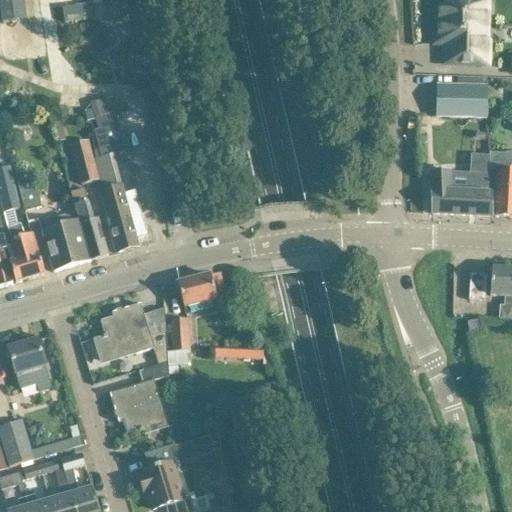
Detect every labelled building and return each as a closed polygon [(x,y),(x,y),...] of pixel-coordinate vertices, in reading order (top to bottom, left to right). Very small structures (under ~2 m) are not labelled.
[(0,0),(0,3),(2,23),(17,21),(14,0),(0,0)] [(111,4),(115,26),(129,23),(126,2),(127,2),(126,0),(111,0),(112,4),(111,4)] [(487,3),(478,3),(437,2),(436,32),(437,32),(437,36),(440,39),(444,39),(443,66),(487,68),(488,41),(486,41),(487,27),(487,3)] [(436,119),(486,121),(487,89),(437,87),(436,119)] [(113,97),(93,102),(97,118),(118,113),(113,97)] [(57,143),(66,140),(61,123),(52,126),(57,143)] [(90,140),(72,145),(81,182),(99,177),(90,140)] [(124,154),(95,161),(103,192),(101,193),(106,220),(108,219),(112,231),(110,231),(116,254),(150,244),(124,154)] [(489,173),(488,178),(496,178),(495,196),(494,219),(511,219),(511,154),(506,154),(506,156),(490,155),(489,159),(489,173)] [(10,267),(15,286),(44,277),(38,258),(33,239),(23,241),(20,228),(12,230),(8,214),(18,211),(22,210),(9,167),(0,169),(0,201),(11,245),(11,252),(12,266),(10,267)] [(43,210),(32,171),(14,176),(24,215),(43,210)] [(451,174),(430,175),(432,215),(432,216),(492,219),(491,196),(495,196),(496,178),(488,178),(451,176),(451,174)] [(78,224),(88,264),(108,258),(97,222),(92,224),(83,192),(69,196),(78,224)] [(88,264),(78,224),(73,226),(72,223),(69,219),(64,218),(59,219),(55,222),(53,226),(54,231),(48,233),(41,235),(47,255),(53,274),(88,264)] [(0,290),(12,287),(6,268),(2,252),(4,252),(2,233),(0,225),(0,290)] [(499,321),(511,321),(511,271),(491,270),(490,298),(504,299),(504,308),(499,308),(499,321)] [(223,288),(219,275),(210,278),(210,277),(177,286),(183,310),(216,301),(213,290),(223,288)] [(470,276),(468,302),(484,303),(486,277),(470,276)] [(168,365),(167,354),(165,334),(150,339),(141,306),(111,315),(113,320),(101,324),(101,323),(100,323),(104,336),(102,336),(102,339),(93,342),(99,363),(124,355),(125,358),(135,355),(136,356),(153,351),(158,368),(168,365)] [(168,365),(168,377),(179,376),(178,368),(188,368),(187,353),(191,353),(189,321),(171,322),(173,354),(167,354),(168,365)] [(469,335),(480,333),(478,322),(467,324),(469,335)] [(7,351),(13,371),(20,393),(37,388),(39,395),(51,391),(37,343),(7,351)] [(215,359),(264,362),(264,352),(215,350),(215,359)] [(168,378),(168,377),(168,365),(158,368),(138,374),(142,385),(109,395),(118,425),(123,423),(126,435),(126,436),(139,432),(139,435),(143,433),(143,431),(162,425),(158,412),(161,411),(158,400),(159,400),(154,383),(168,378)] [(212,365),(212,374),(261,375),(262,366),(212,365)] [(34,462),(31,454),(22,423),(0,429),(0,440),(10,469),(34,462)] [(34,462),(83,447),(77,428),(70,430),(73,441),(31,454),(34,462)] [(217,436),(209,438),(213,452),(220,450),(217,436)] [(142,476),(138,477),(144,498),(148,496),(152,511),(165,508),(166,511),(194,511),(190,499),(183,501),(177,484),(172,465),(179,463),(174,447),(163,450),(144,456),(148,471),(141,474),(142,476)] [(97,511),(91,490),(79,494),(72,472),(85,468),(81,457),(62,462),(60,463),(63,471),(64,474),(66,474),(72,496),(70,497),(74,511),(97,511)] [(52,474),(63,471),(60,463),(39,469),(42,477),(52,474)] [(32,480),(42,477),(39,469),(19,475),(21,484),(32,480)] [(22,487),(21,484),(19,475),(17,476),(0,480),(0,488),(1,493),(19,488),(20,493),(24,492),(22,487)] [(62,499),(49,503),(52,511),(74,511),(70,497),(67,485),(59,487),(62,499)] [(35,497),(26,500),(29,509),(29,511),(52,511),(49,503),(38,506),(35,497)] [(29,511),(29,509),(26,500),(18,502),(21,511),(17,511),(29,511)]
